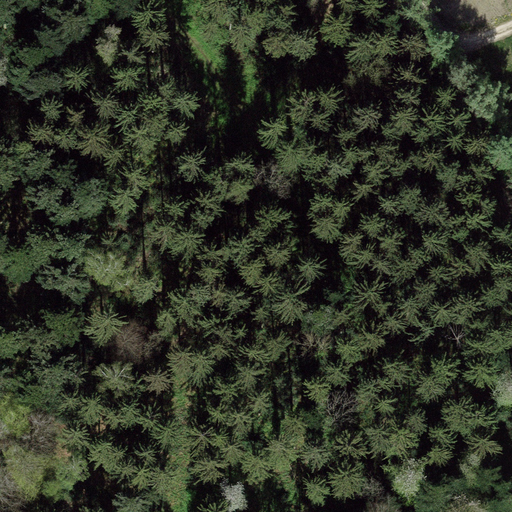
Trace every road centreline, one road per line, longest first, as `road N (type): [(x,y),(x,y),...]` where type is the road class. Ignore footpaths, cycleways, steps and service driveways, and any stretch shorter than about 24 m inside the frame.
road 1 (track): [(160,0),(224,67),(307,245)]
road 2 (track): [(419,0),(459,50),(511,26)]
